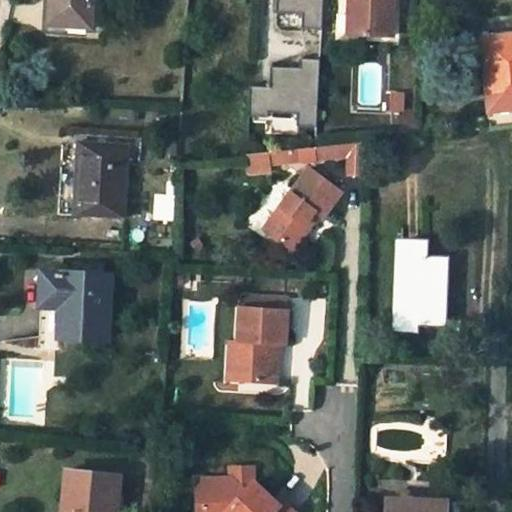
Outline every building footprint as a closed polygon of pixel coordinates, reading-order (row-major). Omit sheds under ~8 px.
[(43,0),(42,22),(50,22),(50,0),(43,0)] [(89,25),(90,0),(50,0),(50,22),(87,24),(89,25)] [(274,0),(274,11),(300,13),(299,27),(319,28),(320,0),(274,0)] [(341,0),(340,14),(349,15),(348,34),(383,37),(387,4),(380,3),(380,0),(341,0)] [(349,15),(340,14),(339,33),(348,34),(349,15)] [(42,22),(41,32),(86,34),(87,24),(50,22),(42,22)] [(511,36),(481,39),(489,111),(511,109),(511,36)] [(267,86),(248,85),(246,115),(295,117),(294,128),(314,129),(317,58),(298,57),(297,66),(297,71),(285,71),(285,66),(268,65),(267,86)] [(361,144),(248,152),(250,168),(345,160),(346,172),(363,171),(361,144)] [(121,216),(126,147),(78,145),(73,213),(121,216)] [(305,223),(314,210),(319,214),(322,216),(341,191),(308,167),(262,229),(291,250),(309,227),(305,223)] [(314,210),(305,223),(309,227),(319,214),(314,210)] [(424,241),(398,240),(394,330),(413,331),(414,324),(442,325),(445,260),(424,259),(424,241)] [(106,339),(109,276),(42,273),(40,307),(60,308),(59,337),(106,339)] [(242,294),(241,305),(286,307),(286,297),(242,294)] [(240,305),(238,340),(241,340),(238,378),(275,380),(278,354),(271,349),(271,340),(279,340),(285,340),(287,307),(286,307),(241,305),(240,305)] [(38,335),(59,337),(60,308),(40,307),(38,335)] [(238,378),(241,340),(238,340),(229,339),(228,377),(238,378)] [(278,503),(252,482),(252,467),(228,467),(229,479),(207,480),(208,508),(198,508),(197,511),(293,511),(281,500),(278,503)] [(113,511),(117,475),(66,471),(63,511),(113,511)] [(197,481),(198,508),(208,508),(207,480),(197,481)]
